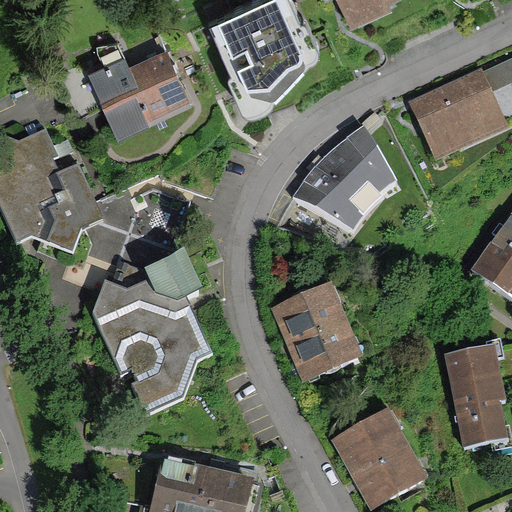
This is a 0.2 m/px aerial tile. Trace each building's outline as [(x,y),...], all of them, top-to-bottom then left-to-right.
[(289,0),(254,0),(212,19),(241,82),(248,79),(269,77),(288,59),(301,53),(303,48),(302,42),(286,7),(292,4),(289,0)] [(386,2),(391,0),(319,0),(322,4),(332,0),(333,0),(346,30),(390,12),(386,2)] [(148,116),(191,97),(168,46),(129,64),(119,41),(95,44),(100,56),(66,72),(84,110),(103,101),(119,135),(150,121),(148,116)] [(511,56),(402,106),(430,169),(511,131),(511,56)] [(0,220),(12,251),(26,246),(69,261),(75,237),(95,226),(76,170),(54,178),(51,165),(69,157),(64,142),(49,149),(42,132),(2,147),(0,152),(0,220)] [(333,232),(386,173),(343,135),(291,194),(333,232)] [(511,210),(467,275),(511,306),(511,210)] [(200,295),(184,259),(146,276),(150,283),(130,292),(103,283),(92,316),(138,422),(187,401),(199,365),(213,359),(186,301),(200,295)] [(363,360),(331,286),(272,311),(304,386),(363,360)] [(511,426),(498,350),(443,360),(460,456),(511,446),(511,426)] [(374,511),(428,482),(388,412),(332,443),(370,511),(374,511)] [(142,511),(201,511),(215,461),(161,446),(142,511)] [(258,511),(268,476),(215,461),(201,511),(258,511)]
